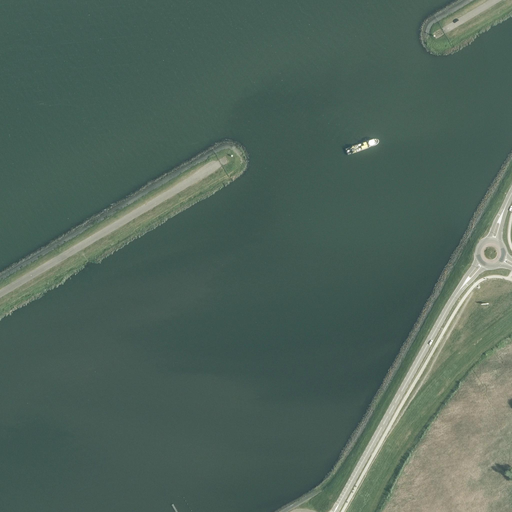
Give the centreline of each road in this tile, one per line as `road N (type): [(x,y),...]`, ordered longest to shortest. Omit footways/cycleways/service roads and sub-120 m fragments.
road 1 (unclassified): [(0,294),(225,159)]
road 2 (secondary): [(334,511),(464,284)]
